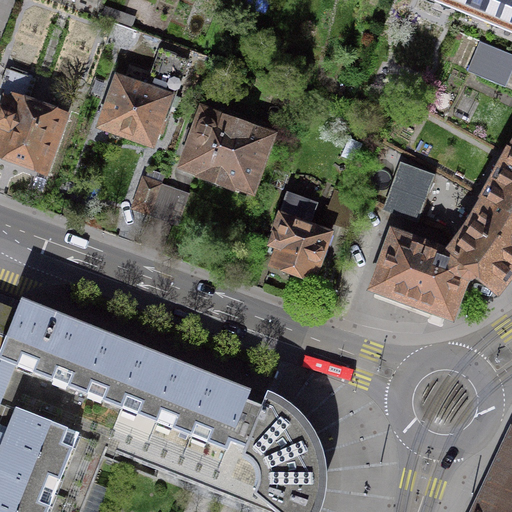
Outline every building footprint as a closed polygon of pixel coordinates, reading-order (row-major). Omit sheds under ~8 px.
[(497,20),(505,0),(469,0),(467,7),(497,20)] [(511,0),(505,0),(497,20),(511,25),(511,0)] [(511,71),(511,55),(489,46),(478,76),(505,87),(511,72),(511,71)] [(145,91),(119,82),(103,126),(108,128),(110,136),(119,140),(126,134),(150,143),(157,125),(161,126),(164,128),(188,61),(160,51),(145,91)] [(2,87),(8,89),(0,109),(0,128),(4,130),(0,140),(0,157),(44,173),(64,116),(20,100),(23,93),(28,95),(34,81),(8,72),(2,87)] [(216,118),(204,113),(195,140),(185,166),(200,172),(198,178),(233,191),(235,185),(251,191),(271,138),(259,133),(260,131),(217,115),(216,118)] [(511,154),(510,155),(509,155),(508,156),(505,161),(505,162),(505,163),(505,164),(505,165),(505,166),(506,166),(506,167),(507,167),(488,201),(487,201),(486,201),(485,201),(511,215),(511,154)] [(433,176),(402,165),(385,210),(401,216),(416,221),(433,176)] [(162,186),(144,179),(134,208),(143,211),(151,214),(151,213),(162,186)] [(177,191),(162,186),(151,213),(159,216),(167,219),(177,191)] [(363,202),(335,191),(324,221),(339,226),(354,232),(363,202)] [(310,203),(288,195),(269,247),(273,248),(278,250),(271,266),(313,282),(331,234),(309,226),(313,215),(307,212),(310,203)] [(511,215),(485,201),(484,201),(483,202),(482,203),(479,209),(478,210),(478,211),(479,212),(479,213),(480,214),(480,215),(469,233),(454,252),(477,272),(497,288),(510,270),(511,268),(511,215)] [(450,258),(395,238),(377,287),(441,310),(449,314),(451,309),(461,279),(465,281),(470,282),(470,281),(471,281),(472,281),(473,280),(474,280),(474,279),(475,279),(476,278),(476,277),(477,276),(477,275),(477,274),(477,273),(477,272),(454,252),(450,258)] [(279,404),(270,399),(266,397),(262,408),(254,405),(247,402),(251,392),(22,300),(18,310),(15,309),(0,303),(0,511),(82,511),(107,450),(222,496),(263,511),(315,511),(317,509),(318,506),(321,493),(322,480),(322,467),(319,454),(313,440),(306,429),(298,419),(288,410),(279,404)] [(511,511),(511,459),(486,511),(485,511),(484,511),(483,511),(511,511)]
